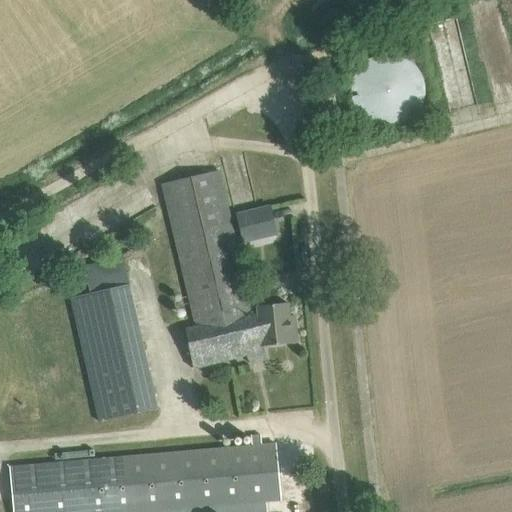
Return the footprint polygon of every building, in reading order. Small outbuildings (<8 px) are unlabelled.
[(393,54),(389,54),(384,54),(380,54),(377,56),(373,57),(369,59),(366,61),(363,64),(360,67),(357,70),(355,73),(354,77),(352,81),(352,85),(351,89),(351,93),(352,97),(352,101),(354,105),(355,108),(357,112),(360,115),(363,118),(366,121),(369,123),(373,125),(376,126),(380,128),(384,128),(388,128),(392,128),(396,128),(400,127),(404,125),(408,123),(411,121),(414,118),(417,115),(419,112),(422,109),(423,105),(425,101),(425,97),(426,93),(426,89),(425,85),(425,81),(423,77),(422,73),(420,70),(417,67),(414,64),(411,61),(408,59),(404,57),(400,56),(397,54),(393,54)] [(186,329),(194,368),(248,355),(250,361),(267,359),(265,346),(259,311),(258,311),(252,313),(218,171),(163,184),(197,327),(186,329)] [(237,215),(243,241),(244,241),(242,232),(274,225),(276,233),(277,233),(271,207),(237,215)] [(90,297),(70,301),(98,420),(155,409),(123,257),(83,266),(90,297)] [(259,311),(265,346),(297,343),(295,316),(289,316),(288,303),(257,306),(258,311),(259,311)] [(90,396),(73,400),(71,387),(54,390),(56,402),(54,403),(58,422),(93,416),(90,396)] [(266,511),(266,502),(280,501),(275,443),(262,444),(261,435),(251,435),(252,445),(10,467),(13,511),(266,511)]
